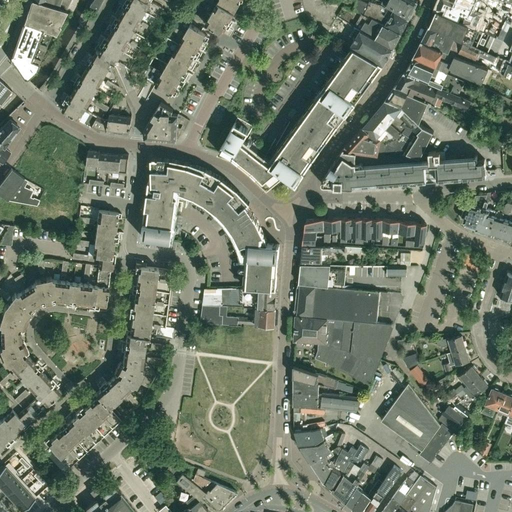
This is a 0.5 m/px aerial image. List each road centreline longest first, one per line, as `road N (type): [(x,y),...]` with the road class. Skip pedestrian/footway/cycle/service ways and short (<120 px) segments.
road 1 (residential): [(44,511),(160,405),(175,379),(188,262),(131,249)]
road 2 (residential): [(278,491),(292,213)]
road 3 (residential): [(302,196),(386,80),(427,0)]
road 4 (residential): [(79,392),(36,344),(32,323),(49,308),(114,316)]
road 5 (residential): [(502,251),(479,330),(495,366),(511,376)]
road 6 (residential): [(292,213),(237,171),(181,150)]
road 7 (residential): [(108,0),(44,107)]
road 8 (residential): [(302,196),(425,195)]
